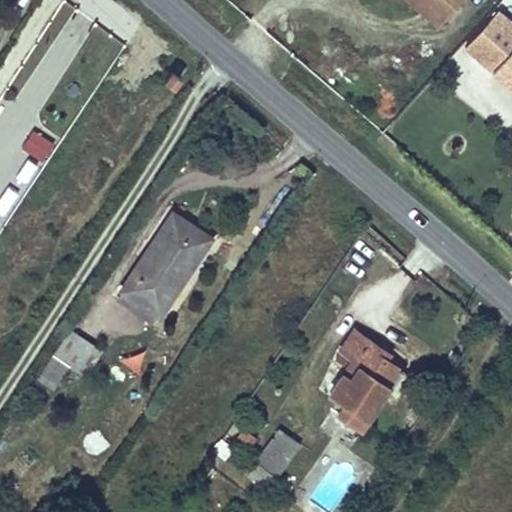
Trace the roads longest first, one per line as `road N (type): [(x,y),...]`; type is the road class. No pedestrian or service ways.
road 1 (secondary): [(159,0),(511,304)]
road 2 (track): [(511,333),(386,511)]
